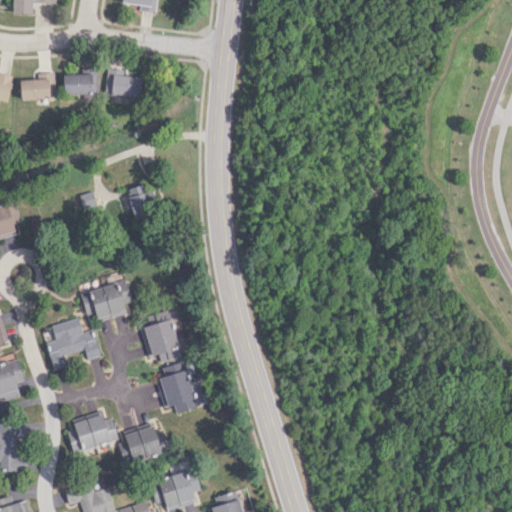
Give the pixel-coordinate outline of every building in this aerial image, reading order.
[(31,1),(55,2),(54,0),(10,0),(11,12),(30,12),(31,1)] [(120,0),(120,2),(139,4),(138,10),(154,12),(155,0),(120,0)] [(120,75),(121,69),(105,68),(104,93),(138,95),(139,76),(120,75)] [(18,79),(19,99),(54,97),(53,72),(37,73),(37,78),(18,79)] [(11,75),(0,73),(0,99),(6,101),(11,75)] [(61,73),(62,93),(96,92),(96,73),(61,73)] [(151,180),(124,190),(134,218),(161,208),(151,180)] [(83,208),(97,204),(93,190),(79,195),(83,208)] [(0,204),(0,236),(14,233),(11,224),(19,221),(14,201),(0,204)] [(79,292),(85,314),(94,311),(96,320),(125,312),(123,303),(131,300),(125,279),(79,292)] [(100,355),(93,329),(82,332),(78,317),(49,324),(54,340),(45,342),(53,369),(68,365),(64,354),(84,349),(86,359),(100,355)] [(140,327),(148,356),(158,353),(160,361),(181,356),(170,318),(140,327)] [(0,400),(27,392),(16,358),(0,362),(0,400)] [(163,407),(173,404),(176,412),(195,407),(183,361),(162,367),(164,375),(155,378),(163,407)] [(191,382),(195,405),(204,403),(200,380),(191,382)] [(112,417),(102,419),(101,413),(73,420),(79,449),(118,440),(112,417)] [(0,470),(16,470),(15,436),(27,435),(27,421),(0,421),(0,470)] [(163,429),(153,431),(152,425),(123,431),(125,441),(118,442),(120,455),(126,454),(127,459),(167,452),(163,429)] [(166,510),(194,502),(192,491),(200,489),(194,469),(149,481),(155,503),(163,500),(166,510)] [(113,511),(107,486),(93,490),(91,484),(71,490),(76,511),(113,511)] [(205,507),(206,511),(241,511),(238,498),(205,507)] [(0,511),(26,511),(23,500),(0,505),(0,511)] [(148,511),(145,500),(117,508),(117,511),(148,511)]
